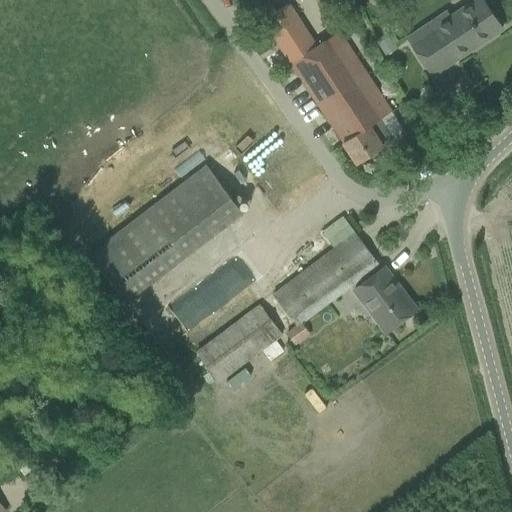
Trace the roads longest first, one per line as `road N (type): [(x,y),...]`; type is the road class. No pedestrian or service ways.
road 1 (unclassified): [(447,181),(382,199),(343,185),(209,0)]
road 2 (unclassified): [(511,452),(447,181)]
